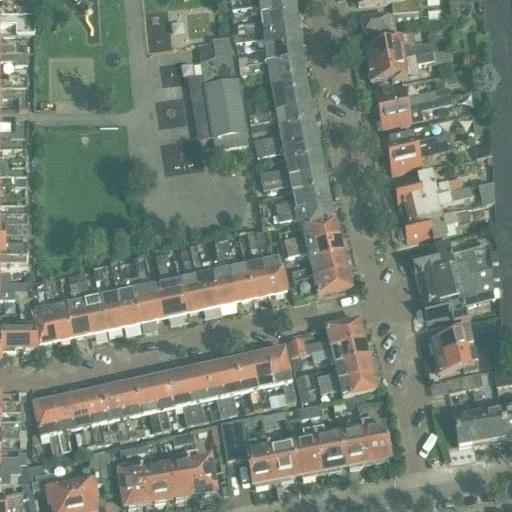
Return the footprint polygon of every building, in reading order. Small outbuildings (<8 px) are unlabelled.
[(284,0),(239,6),(230,7),(231,16),(259,12),(260,20),(294,16),(291,0),(284,0)] [(356,0),(357,11),(391,8),(393,36),(419,32),(417,6),(406,0),(356,0)] [(482,3),(483,15),(507,14),(507,2),(482,3)] [(0,20),(17,21),(17,12),(0,11),(0,20)] [(483,15),(484,27),(508,26),(507,14),(483,15)] [(261,28),(236,31),(237,40),(296,32),(294,16),(260,20),(261,28)] [(0,20),(0,28),(17,29),(17,21),(0,20)] [(360,23),(362,39),(388,36),(386,20),(360,23)] [(484,27),(484,39),(509,38),(508,26),(484,27)] [(237,40),(233,40),(234,49),(263,45),(264,53),(298,49),(296,32),(237,40)] [(484,39),(485,51),(509,50),(509,38),(484,39)] [(384,49),(364,52),(367,70),(436,58),(434,48),(413,52),(411,41),(384,46),(384,49)] [(200,70),(196,71),(198,81),(202,80),(214,156),(247,150),(237,86),(235,87),(228,44),(217,45),(212,46),(212,49),(197,51),(200,70)] [(237,65),(238,74),(301,66),(298,49),(264,53),(265,61),(237,65)] [(0,58),(26,59),(26,50),(0,50),(0,58)] [(485,51),(486,63),(510,62),(509,50),(485,51)] [(368,74),(366,77),(367,82),(370,84),(370,88),(390,84),(391,87),(418,82),(416,71),(425,70),(426,72),(444,69),(443,66),(450,65),(448,56),(436,58),(367,70),(368,74)] [(0,58),(0,66),(13,67),(13,73),(26,73),(26,59),(0,58)] [(486,63),(486,75),(510,74),(510,62),(486,63)] [(268,87),(270,94),(304,88),(303,82),(301,66),(238,74),(239,82),(267,78),(268,87)] [(486,75),(487,87),(511,86),(510,74),(486,75)] [(0,97),(26,97),(26,81),(7,81),(7,86),(0,85),(0,97)] [(487,87),(487,99),(511,98),(511,86),(487,87)] [(246,106),(249,123),(309,112),(304,88),(270,94),(273,109),(255,113),(253,104),(246,106)] [(372,100),(376,118),(450,103),(448,94),(405,104),(403,94),(372,100)] [(0,97),(0,105),(18,105),(18,116),(26,116),(26,97),(0,97)] [(484,97),(472,99),(476,118),(488,116),(484,97)] [(487,99),(488,111),(511,109),(511,105),(511,98),(487,99)] [(450,103),(376,118),(380,136),(422,127),(420,117),(452,110),(450,103)] [(488,116),(489,123),(511,121),(511,109),(488,111),(488,116)] [(276,126),(278,134),(312,127),(309,112),(249,123),(250,131),(276,126)] [(486,119),(473,121),(476,141),(489,139),(486,119)] [(511,121),(489,123),(489,135),(511,133),(511,121)] [(253,147),(254,155),(315,144),(312,127),(278,134),(280,142),(253,147)] [(0,146),(25,146),(25,128),(14,128),(14,139),(0,138),(0,146)] [(511,133),(489,135),(490,147),(511,145),(511,133)] [(382,144),(386,162),(448,149),(446,141),(415,148),(413,138),(382,144)] [(283,158),(284,166),(318,160),(315,144),(254,155),(256,163),(283,158)] [(490,151),(490,159),(511,157),(511,145),(490,147),(490,151)] [(0,146),(0,154),(25,155),(25,146),(0,146)] [(448,149),(386,162),(390,180),(421,174),(418,164),(450,157),(448,149)] [(491,161),(491,171),(511,169),(511,157),(490,159),(491,161)] [(286,175),(259,180),(260,188),(270,187),(322,177),(318,160),(284,166),(286,175)] [(0,184),(24,184),(24,176),(10,176),(10,166),(0,165),(0,184)] [(511,169),(491,171),(492,183),(511,181),(511,169)] [(290,192),(291,200),(325,193),(322,177),(270,187),(271,195),(290,192)] [(397,209),(399,209),(462,194),(460,184),(437,189),(438,194),(434,195),(430,178),(416,182),(417,186),(393,192),(397,209)] [(511,181),(492,183),(492,195),(511,193),(511,181)] [(0,184),(0,192),(24,193),(24,184),(0,184)] [(274,211),(276,220),(328,210),(325,193),(291,200),(293,207),(274,211)] [(511,193),(492,195),(493,207),(511,205),(511,193)] [(462,194),(399,209),(404,229),(404,230),(439,221),(436,211),(464,204),(462,194)] [(511,205),(493,207),(494,219),(511,217),(511,205)] [(298,233),(300,232),(331,225),(328,210),(276,220),(278,228),(296,224),(298,233)] [(0,222),(14,222),(24,222),(24,214),(0,213),(0,222)] [(404,230),(404,229),(402,229),(407,247),(431,241),(432,246),(446,243),(443,231),(468,225),(465,214),(439,221),(404,230)] [(511,217),(494,219),(494,231),(511,229),(511,217)] [(0,222),(0,240),(3,241),(3,231),(25,231),(24,222),(14,222),(0,222)] [(283,246),(285,255),(337,242),(333,225),(331,225),(300,232),(302,242),(283,246)] [(511,229),(494,231),(495,243),(511,241),(511,229)] [(255,241),(269,302),(286,298),(279,264),(270,266),(264,239),(255,241)] [(0,240),(0,259),(25,260),(25,251),(3,251),(3,241),(0,240)] [(244,272),(252,305),(269,302),(255,241),(246,243),(252,270),(244,272)] [(511,241),(495,243),(495,255),(511,253),(511,241)] [(306,258),(308,267),(341,259),(337,242),(285,255),(287,263),(306,258)] [(222,248),(235,309),(252,305),(244,272),(236,274),(231,246),(222,248)] [(211,279),(219,312),(235,309),(222,248),(214,250),(220,277),(211,279)] [(415,280),(419,280),(489,263),(488,252),(450,261),(447,249),(434,252),(435,257),(411,263),(411,266),(408,266),(411,279),(414,278),(415,280)] [(200,253),(189,256),(202,316),(219,312),(211,279),(209,270),(201,272),(199,263),(202,262),(200,253)] [(511,253),(495,255),(496,267),(511,265),(511,253)] [(178,286),(185,320),(202,316),(189,256),(180,257),(186,284),(178,286)] [(0,259),(0,268),(25,268),(25,260),(0,259)] [(291,280),(293,287),(345,275),(341,259),(308,267),(310,275),(291,280)] [(166,261),(155,263),(161,290),(155,291),(162,325),(185,320),(178,286),(170,288),(166,270),(168,270),(166,261)] [(419,280),(426,311),(493,295),(489,263),(419,280)] [(511,265),(496,267),(497,279),(511,277),(511,265)] [(138,285),(129,287),(139,330),(162,325),(155,291),(149,293),(144,267),(135,269),(138,285)] [(118,273),(110,274),(111,281),(122,334),(139,330),(129,287),(122,289),(118,273)] [(295,296),(291,297),(293,308),(350,295),(350,294),(345,275),(293,287),(295,296)] [(511,277),(497,279),(497,291),(511,289),(511,277)] [(0,278),(0,297),(23,298),(23,295),(33,293),(33,291),(33,284),(33,279),(30,279),(24,289),(8,289),(8,279),(0,278)] [(98,304),(105,337),(122,334),(111,281),(103,282),(107,302),(98,304)] [(77,288),(88,341),(105,337),(98,304),(90,305),(86,286),(77,288)] [(55,287),(42,289),(54,348),(71,345),(65,311),(56,313),(54,301),(58,300),(55,287)] [(65,311),(71,345),(88,341),(77,288),(69,290),(73,309),(65,311)] [(23,295),(23,298),(26,298),(27,305),(33,304),(34,310),(38,309),(39,316),(32,318),(33,320),(40,351),(54,348),(42,289),(33,291),(33,293),(23,295)] [(511,289),(497,291),(498,303),(511,302),(511,289)] [(493,295),(426,311),(422,312),(423,314),(420,315),(423,327),(426,326),(427,329),(451,323),(452,328),(466,324),(462,308),(466,307),(467,311),(494,305),(493,295)] [(0,305),(16,306),(21,320),(33,320),(32,318),(31,318),(31,317),(27,305),(26,298),(23,298),(0,297),(0,305)] [(511,302),(498,303),(499,315),(511,314),(511,302)] [(511,314),(499,315),(499,327),(511,326),(511,314)] [(0,335),(0,359),(14,359),(15,354),(38,354),(38,352),(40,351),(33,320),(21,320),(23,327),(23,331),(11,331),(11,336),(0,335)] [(511,326),(499,327),(500,339),(511,338),(511,326)] [(301,339),(285,343),(290,363),(310,358),(362,346),(358,327),(324,334),(327,345),(308,350),(303,351),(301,339)] [(430,345),(435,362),(472,353),(467,332),(453,335),(454,339),(430,345)] [(497,333),(486,336),(489,348),(500,345),(497,333)] [(511,338),(500,339),(501,351),(511,350),(511,338)] [(362,346),(310,358),(312,367),(331,362),(333,370),(366,362),(362,346)] [(511,350),(501,351),(501,363),(511,362),(511,350)] [(472,353),(435,362),(439,380),(462,374),(463,378),(477,375),(472,353)] [(283,355),(266,359),(274,393),(282,391),(286,410),(295,408),(283,355)] [(266,359),(249,363),(261,416),(270,414),(266,395),(274,393),(266,359)] [(298,362),(291,364),(294,376),(301,374),(298,362)] [(316,383),(318,392),(370,379),(366,362),(333,370),(335,379),(316,383)] [(249,363),(233,367),(240,400),(249,398),(253,418),(261,416),(249,363)] [(501,363),(493,364),(494,374),(502,374),(501,363)] [(233,367),(216,370),(228,423),(236,421),(232,402),(240,400),(233,367)] [(216,370),(199,374),(207,408),(215,406),(217,415),(209,417),(211,427),(228,423),(216,370)] [(199,374),(183,378),(195,431),(203,429),(199,409),(207,408),(199,374)] [(511,376),(493,379),(495,393),(511,390),(511,376)] [(183,378),(166,382),(174,415),(182,413),(186,432),(195,431),(183,378)] [(341,404),(343,404),(354,401),(363,399),(375,396),(370,379),(318,392),(320,400),(339,395),(341,404)] [(479,381),(469,383),(471,396),(481,394),(479,381)] [(166,382),(150,385),(161,438),(170,436),(165,417),(174,415),(166,382)] [(295,384),(297,395),(305,394),(302,383),(295,384)] [(471,396),(469,383),(446,388),(448,401),(471,396)] [(150,385),(133,389),(140,423),(148,421),(153,440),(161,438),(150,385)] [(133,389),(116,393),(128,445),(136,444),(132,424),(140,423),(133,389)] [(116,393),(99,397),(107,430),(115,428),(119,447),(128,445),(116,393)] [(305,394),(297,395),(300,406),(307,404),(305,394)] [(99,397),(83,400),(94,453),(103,451),(98,432),(107,430),(99,397)] [(363,399),(354,401),(356,412),(365,410),(363,399)] [(83,400),(66,404),(73,437),(82,436),(86,455),(94,453),(83,400)] [(354,401),(343,404),(346,414),(356,412),(354,401)] [(66,404),(49,408),(61,460),(69,459),(65,439),(73,437),(66,404)] [(0,419),(14,419),(25,419),(25,409),(17,409),(0,408),(0,419)] [(61,460),(49,408),(32,412),(33,415),(32,415),(32,451),(40,449),(39,445),(48,443),(52,462),(61,460)] [(474,411),(475,419),(480,449),(504,445),(499,415),(497,408),(474,411)] [(315,410),(305,412),(308,422),(317,420),(315,410)] [(308,422),(305,412),(296,414),(298,424),(308,422)] [(511,413),(499,415),(504,445),(511,443),(511,413)] [(0,436),(19,437),(24,437),(25,419),(14,419),(14,428),(0,428),(0,436)] [(272,419),(261,421),(263,433),(275,431),(274,427),(272,419)] [(480,449),(475,419),(452,423),(457,453),(480,449)] [(368,423),(359,424),(367,468),(372,467),(375,469),(387,467),(386,464),(389,464),(385,442),(387,442),(385,432),(383,432),(382,430),(370,433),(368,423)] [(367,468),(359,424),(339,428),(337,431),(345,472),(348,472),(349,475),(361,472),(363,469),(367,468)] [(273,487),(264,443),(244,447),(240,426),(217,431),(224,469),(246,464),(251,491),(254,490),(255,493),(267,491),(268,487),(273,487)] [(321,432),(311,434),(320,477),(325,476),(328,479),(340,476),(339,473),(342,473),(335,440),(323,442),(321,432)] [(320,477),(311,434),(302,436),(304,446),(292,448),(298,481),(301,481),(302,484),(314,482),(315,478),(320,477)] [(0,436),(0,444),(19,445),(19,437),(0,436)] [(192,436),(182,438),(184,449),(194,447),(192,436)] [(184,449),(182,438),(172,441),(174,451),(184,449)] [(274,441),(264,443),(273,487),(278,486),(280,488),(292,486),(292,483),(295,482),(288,449),(276,451),(274,441)] [(146,447),(134,450),(136,460),(148,457),(146,447)] [(136,460),(134,450),(121,453),(123,463),(136,460)] [(195,458),(185,459),(193,501),(200,500),(201,502),(212,500),(211,498),(214,497),(210,476),(213,475),(211,465),(209,465),(208,464),(197,466),(195,458)] [(69,491),(73,511),(92,511),(92,504),(97,503),(93,486),(92,478),(100,477),(100,475),(98,459),(87,461),(89,475),(81,476),(83,489),(69,491)] [(193,501),(185,459),(175,461),(177,469),(165,471),(171,505),(174,504),(174,507),(185,505),(185,502),(193,501)] [(0,471),(24,472),(24,461),(17,461),(17,463),(0,463),(0,471)] [(148,466),(138,467),(145,509),(153,508),(153,511),(164,509),(164,506),(167,506),(161,472),(149,474),(148,466)] [(118,481),(115,481),(117,492),(120,491),(123,511),(137,511),(138,511),(145,509),(138,467),(116,471),(118,481)] [(0,489),(28,489),(28,474),(24,474),(24,472),(0,471),(0,489)] [(28,474),(28,489),(30,489),(33,500),(43,498),(46,511),(52,511),(73,511),(69,491),(55,494),(52,481),(42,483),(40,472),(28,474)] [(108,474),(100,475),(100,477),(101,483),(109,482),(108,474)] [(1,505),(0,505),(0,511),(26,511),(24,501),(1,505)]
